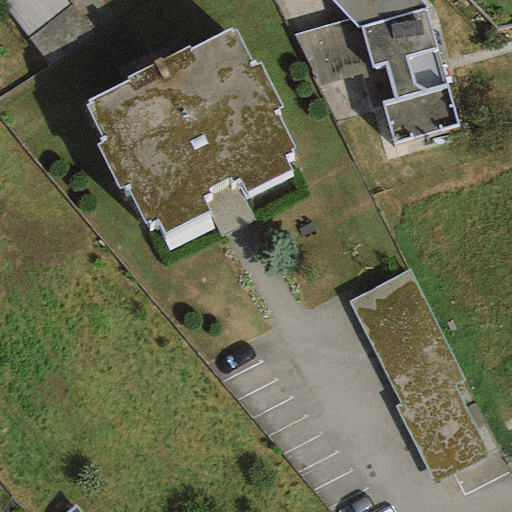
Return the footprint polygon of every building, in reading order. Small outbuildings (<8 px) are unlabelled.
[(8,0),(27,27),(67,0),(8,0)] [(358,26),(424,8),(417,0),(329,0),(347,20),(354,28),(358,26)] [(446,88),(424,8),(358,26),(370,68),(382,65),(392,99),(381,102),(392,144),(457,126),(446,88)] [(371,74),(370,68),(358,26),(354,28),(347,20),(293,35),(318,88),(371,74)] [(252,67),(235,31),(229,33),(228,31),(188,50),(187,48),(125,78),(127,81),(87,100),(89,104),(85,106),(103,142),(96,145),(117,188),(125,185),(144,223),(147,221),(149,224),(155,221),(162,235),(210,211),(203,197),(209,194),(207,190),(228,180),(230,184),(237,181),(244,194),(292,171),(285,157),(292,154),(290,151),(293,150),(274,110),(280,108),(258,63),(252,67)] [(350,297),(441,475),(496,447),(405,269),(350,297)]
